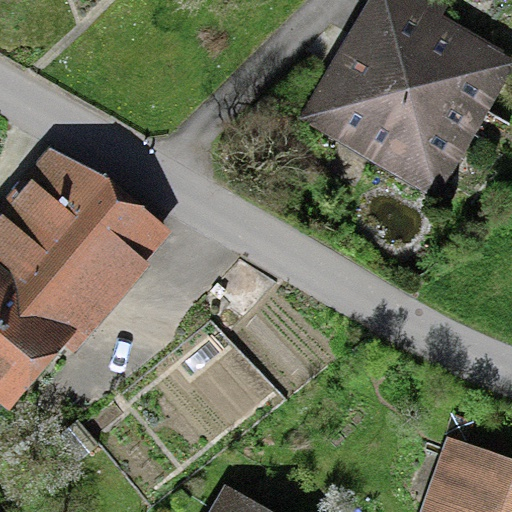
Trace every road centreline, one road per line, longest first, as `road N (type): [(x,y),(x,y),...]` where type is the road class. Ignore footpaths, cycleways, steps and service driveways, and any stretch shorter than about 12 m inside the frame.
road 1 (residential): [(511,372),(163,189)]
road 2 (residential): [(163,189),(348,0)]
road 3 (residential): [(163,189),(0,100)]
